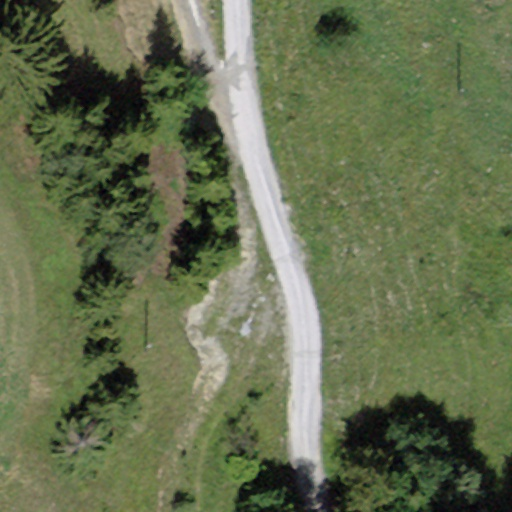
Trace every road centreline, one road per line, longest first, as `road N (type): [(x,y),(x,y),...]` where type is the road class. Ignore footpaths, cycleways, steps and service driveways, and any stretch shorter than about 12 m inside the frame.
road 1 (track): [(236,0),(248,136),(306,306),(309,479),(322,511)]
road 2 (track): [(245,114),(227,106),(181,0)]
